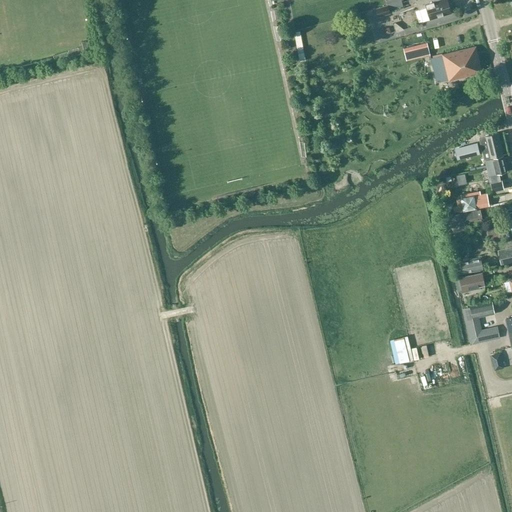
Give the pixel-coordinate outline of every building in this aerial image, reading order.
[(434,0),(418,0),(416,1),(419,10),(423,22),(429,20),(452,13),(447,0),(439,0),(435,1),(434,0)] [(388,4),(377,8),(379,17),(391,13),(388,4)] [(427,43),(410,47),(404,48),(406,60),(413,58),(430,55),(427,43)] [(448,80),(482,72),(475,46),(442,54),(442,55),(430,58),(436,82),(448,79),(448,80)] [(491,158),(502,155),(497,133),(486,136),(486,137),(479,139),(483,152),(489,151),(491,158)] [(477,142),(459,146),(462,158),(480,153),(477,142)] [(485,160),(487,168),(492,191),(504,189),(502,181),(501,181),(499,174),(506,172),(503,156),(485,160)] [(481,199),(474,200),(474,196),(461,198),(463,211),(489,205),(487,193),(480,194),(481,199)] [(463,221),(462,219),(468,218),(469,220),(478,217),(477,210),(460,214),(449,219),(448,217),(441,219),(442,222),(445,229),(451,226),(453,230),(465,226),(463,221)] [(502,232),(501,229),(504,229),(503,223),(486,227),(488,235),(502,232)] [(511,261),(511,247),(499,251),(502,264),(511,261)] [(461,261),(462,266),(454,268),(456,275),(483,269),(480,257),(461,261)] [(460,278),(462,290),(463,293),(479,290),(479,287),(484,285),(482,274),(460,278)] [(470,307),(462,309),(470,344),(500,338),(498,328),(480,332),(476,318),(494,314),(492,302),(491,302),(470,307)] [(404,346),(407,358),(417,355),(414,343),(404,346)] [(495,361),(506,360),(504,346),(493,348),(495,361)] [(492,349),(486,350),(489,365),(496,364),(492,349)]
